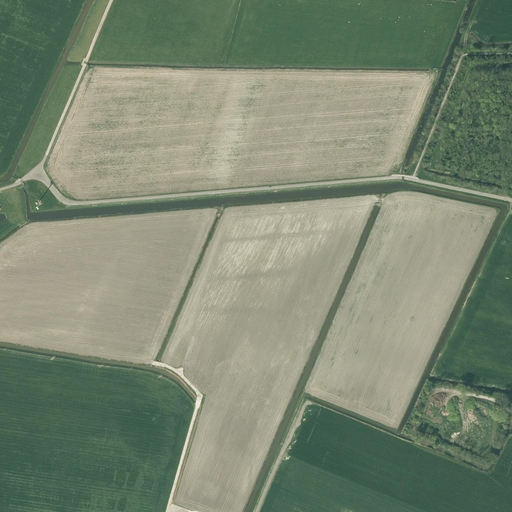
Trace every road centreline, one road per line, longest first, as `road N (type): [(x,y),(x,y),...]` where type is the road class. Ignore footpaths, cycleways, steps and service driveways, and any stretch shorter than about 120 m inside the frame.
road 1 (track): [(188,511),(169,505),(199,395),(179,372),(152,362)]
road 2 (track): [(254,511),(305,392)]
